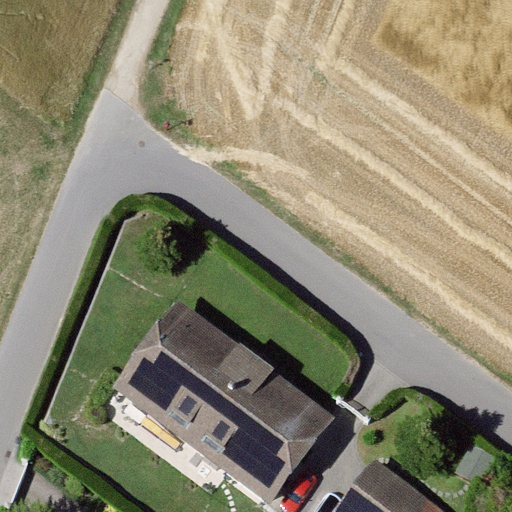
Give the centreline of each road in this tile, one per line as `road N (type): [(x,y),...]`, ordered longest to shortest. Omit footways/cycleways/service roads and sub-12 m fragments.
road 1 (residential): [(511,424),(144,152),(117,146),(97,168),(0,421)]
road 2 (track): [(151,0),(120,77),(117,146)]
